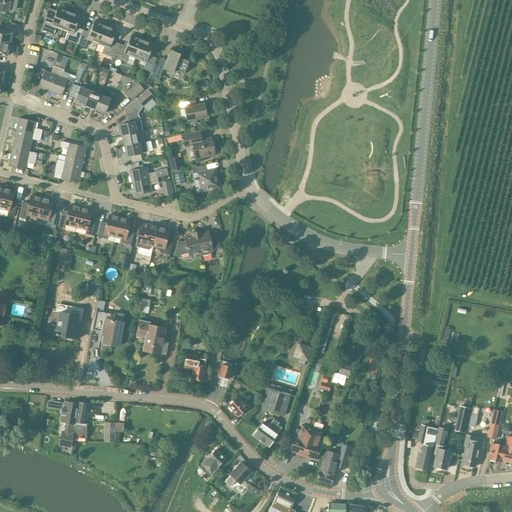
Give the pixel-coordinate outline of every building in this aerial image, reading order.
[(0,0),(0,12),(2,11),(2,9),(9,11),(11,0),(0,0)] [(42,9),(48,11),(51,4),(45,2),(42,9)] [(48,11),(41,30),(53,35),(56,28),(62,30),(69,11),(58,7),(56,11),(55,14),(48,11)] [(69,11),(62,30),(67,32),(64,39),(77,44),(83,29),(76,27),(77,23),(80,15),(69,11)] [(83,29),(77,44),(85,47),(87,40),(98,44),(105,25),(94,21),(91,29),(90,32),(83,29)] [(12,33),(0,30),(0,28),(1,24),(0,23),(0,42),(11,45),(13,37),(11,37),(12,33)] [(105,25),(98,44),(104,46),(101,53),(112,58),(114,58),(119,44),(112,41),(114,38),(117,29),(105,25)] [(119,44),(114,58),(116,59),(126,63),(129,56),(135,58),(142,39),(131,35),(127,46),(124,45),(119,44)] [(142,39),(135,58),(141,60),(140,64),(144,66),(143,69),(150,72),(156,58),(149,55),(153,44),(142,39)] [(0,42),(0,54),(6,56),(7,52),(9,52),(11,45),(0,42)] [(171,50),(167,59),(163,69),(173,73),(174,69),(184,73),(189,61),(179,57),(180,54),(171,50)] [(59,68),(64,70),(68,60),(63,58),(60,64),(59,68)] [(59,68),(54,66),(51,73),(45,71),(39,68),(33,82),(39,85),(38,87),(50,91),(59,68)] [(98,82),(106,84),(109,69),(101,67),(98,82)] [(64,70),(59,68),(50,91),(61,96),(64,89),(71,91),(75,79),(76,77),(63,72),(64,70)] [(120,80),(129,84),(132,78),(113,70),(107,83),(117,87),(120,80)] [(156,70),(152,78),(153,79),(159,81),(162,72),(156,70)] [(137,82),(126,93),(132,100),(144,90),(137,82)] [(80,87),(73,84),(73,85),(71,91),(69,95),(76,98),(80,87)] [(85,105),(90,91),(80,87),(76,98),(74,101),(85,105)] [(154,97),(148,90),(137,99),(143,107),(154,97)] [(90,91),(85,105),(95,109),(100,95),(90,91)] [(105,96),(100,95),(95,109),(105,113),(107,109),(111,111),(115,101),(116,100),(116,99),(116,98),(116,97),(116,96),(115,96),(115,95),(114,94),(113,93),(112,93),(111,92),(110,92),(109,92),(108,93),(107,94),(106,94),(106,95),(105,96)] [(187,121),(207,116),(204,104),(193,106),(192,100),(180,102),(181,109),(184,108),(187,121)] [(140,118),(138,113),(136,109),(126,115),(127,123),(120,125),(122,136),(143,131),(140,118)] [(34,128),(36,122),(19,118),(16,130),(41,135),(42,130),(34,128)] [(41,135),(16,130),(16,131),(13,142),(31,145),(32,139),(40,141),(41,135)] [(143,131),(122,136),(124,146),(145,142),(143,131)] [(195,159),(215,155),(211,138),(201,140),(199,132),(182,135),(185,147),(192,145),(195,159)] [(66,155),(83,159),(86,147),(61,141),(60,147),(68,149),(66,155)] [(31,145),(13,142),(11,153),(36,159),(37,153),(29,152),(31,145)] [(147,153),(145,142),(124,146),(126,157),(147,153)] [(36,159),(11,153),(8,165),(25,169),(27,163),(35,164),(36,159)] [(56,165),(81,171),(83,159),(66,155),(65,161),(57,160),(56,165)] [(177,157),(169,159),(171,171),(179,169),(177,157)] [(206,164),(192,167),(193,174),(197,192),(212,189),(212,190),(220,188),(218,180),(217,180),(215,170),(207,171),(206,164)] [(54,177),(61,179),(78,183),(81,171),(56,165),(54,171),(55,171),(54,177)] [(147,167),(129,171),(132,183),(157,178),(157,177),(167,175),(166,168),(155,171),(155,172),(148,174),(147,167)] [(183,173),(174,175),(176,185),(185,184),(183,173)] [(157,178),(132,183),(134,195),(152,191),(150,185),(158,183),(157,178)] [(170,181),(162,183),(165,196),(173,195),(170,181)] [(17,203),(12,201),(14,191),(3,188),(0,199),(0,208),(9,211),(8,215),(14,216),(17,203)] [(22,204),(19,218),(20,218),(19,220),(24,221),(25,219),(26,215),(37,218),(42,198),(31,195),(28,206),(22,204)] [(53,226),(56,213),(50,211),(53,201),(42,198),(37,218),(47,220),(46,225),(53,226)] [(67,215),(61,214),(58,227),(64,229),(65,225),(76,227),(81,207),(70,205),(67,215)] [(95,222),(89,221),(92,210),(81,207),(76,227),(86,230),(85,234),(92,236),(95,222)] [(109,237),(109,236),(114,237),(119,217),(109,214),(106,225),(100,223),(97,237),(106,239),(109,237)] [(134,232),(128,230),(131,220),(119,217),(114,237),(120,238),(120,240),(122,243),(130,245),(134,232)] [(151,248),(152,246),(153,246),(158,227),(147,224),(145,234),(139,233),(136,247),(148,250),(151,248)] [(169,255),(173,241),(167,240),(169,230),(158,227),(153,246),(159,248),(159,250),(160,253),(169,255)] [(216,231),(208,232),(208,231),(203,232),(202,231),(196,232),(201,256),(210,254),(213,250),(220,248),(216,231)] [(184,242),(177,240),(174,256),(180,258),(181,255),(189,253),(189,256),(193,258),(201,256),(196,232),(190,234),(190,235),(185,237),(186,240),(184,241),(184,242)] [(69,273),(73,250),(60,248),(56,270),(69,273)] [(96,312),(92,331),(93,331),(93,330),(104,332),(102,344),(119,347),(124,323),(114,321),(115,313),(114,315),(108,314),(103,313),(96,312)] [(78,339),(81,325),(77,324),(79,316),(60,313),(56,335),(78,339)] [(328,313),(316,352),(321,354),(333,314),(328,313)] [(140,321),(137,334),(147,336),(144,351),(160,354),(166,355),(168,343),(162,341),(165,328),(150,325),(150,323),(140,321)] [(294,336),(286,359),(304,365),(306,361),(307,362),(312,347),(310,347),(312,342),(294,336)] [(183,369),(193,371),(192,379),(203,381),(207,358),(186,354),(183,369)] [(367,371),(376,373),(380,358),(370,356),(367,371)] [(232,367),(222,364),(219,376),(229,379),(232,367)] [(328,376),(323,374),(321,382),(331,385),(335,372),(330,371),(329,375),(328,376)] [(319,389),(329,392),(331,385),(321,382),(319,389)] [(261,408),(284,416),(291,394),(267,387),(261,408)] [(243,403),(238,397),(228,406),(238,416),(249,407),(244,402),(243,403)] [(75,424),(78,404),(67,402),(66,408),(63,408),(60,421),(66,422),(64,432),(62,432),(59,444),(71,447),(73,434),(72,434),(74,424),(75,424)] [(78,404),(75,424),(74,437),(87,438),(87,424),(85,423),(88,403),(79,402),(79,404),(78,404)] [(346,415),(349,406),(344,404),(340,414),(346,415)] [(459,406),(453,431),(464,433),(470,408),(459,406)] [(493,410),(487,437),(495,439),(502,412),(493,410)] [(471,414),(469,426),(475,427),(477,416),(471,414)] [(418,416),(412,441),(423,443),(421,452),(419,452),(416,468),(428,471),(433,447),(437,430),(427,428),(430,418),(418,416)] [(269,447),(277,435),(276,434),(281,427),(277,425),(278,423),(274,419),(268,428),(262,423),(253,435),(269,447)] [(104,422),(104,442),(115,442),(115,431),(124,431),(124,423),(116,423),(116,422),(104,422)] [(303,457),(313,427),(303,424),(298,438),(294,437),(290,450),(297,453),(296,454),(303,457)] [(313,427),(303,457),(308,458),(309,457),(316,459),(321,446),(317,445),(322,430),(313,427)] [(435,455),(433,466),(438,468),(439,469),(443,470),(444,469),(446,469),(450,451),(442,450),(443,446),(447,429),(438,427),(434,444),(436,444),(433,455),(435,455)] [(466,445),(462,464),(475,467),(481,439),(466,435),(464,445),(466,445)] [(501,460),(511,462),(511,436),(506,435),(504,442),(505,442),(501,460)] [(501,460),(505,442),(504,442),(499,440),(498,444),(492,443),(488,459),(501,462),(501,460)] [(326,452),(323,460),(317,480),(331,485),(336,467),(345,470),(348,458),(350,446),(346,445),(345,449),(341,448),(339,456),(326,452)] [(149,456),(159,457),(160,448),(151,447),(149,456)] [(226,459),(216,449),(207,457),(201,464),(211,474),(214,471),(226,459)] [(230,487),(236,480),(240,484),(251,472),(241,462),(230,474),(230,475),(224,481),(230,487)] [(246,488),(256,495),(259,490),(249,483),(246,488)] [(293,511),(292,511),(291,511),(290,511),(289,511),(295,499),(278,491),(267,511),(293,511)] [(319,511),(345,511),(346,504),(328,503),(328,509),(323,509),(322,509),(321,510),(320,511),(319,511)]
